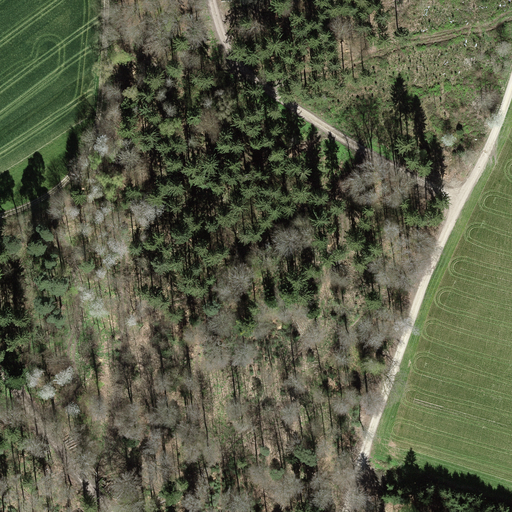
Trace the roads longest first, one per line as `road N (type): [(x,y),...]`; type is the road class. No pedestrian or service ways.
road 1 (track): [(511,82),(393,366),(348,511)]
road 2 (track): [(212,0),(231,56),(255,84),(369,154),(461,197)]
road 3 (track): [(0,218),(51,194),(92,146),(106,0)]
road 4 (track): [(0,371),(106,511)]
